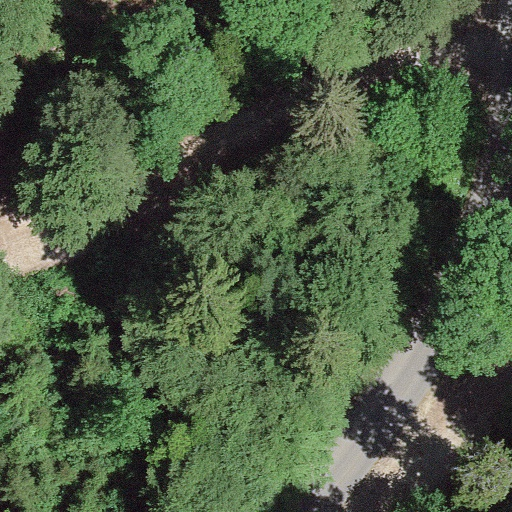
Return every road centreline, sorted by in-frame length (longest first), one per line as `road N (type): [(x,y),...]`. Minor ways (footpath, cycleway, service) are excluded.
road 1 (track): [(0,243),(129,197),(503,0)]
road 2 (tertiary): [(511,110),(485,224),(445,308),(295,511)]
road 3 (track): [(317,103),(69,0)]
road 4 (track): [(319,482),(409,453),(483,397),(511,361)]
